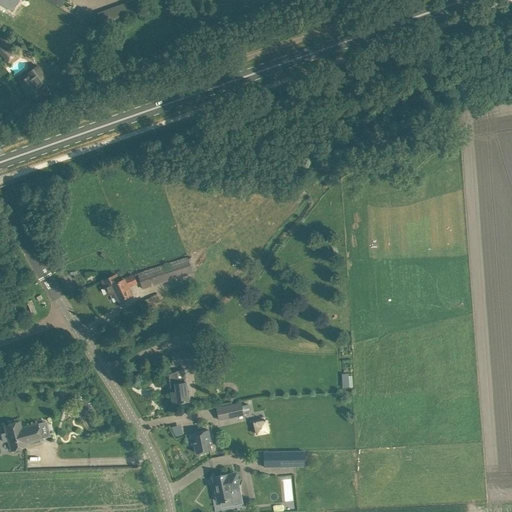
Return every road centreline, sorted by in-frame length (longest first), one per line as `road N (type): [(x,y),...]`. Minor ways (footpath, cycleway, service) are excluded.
road 1 (primary): [(0,162),(465,0)]
road 2 (tertiary): [(165,511),(141,433),(69,314)]
road 3 (tertiary): [(69,314),(21,232),(0,176)]
